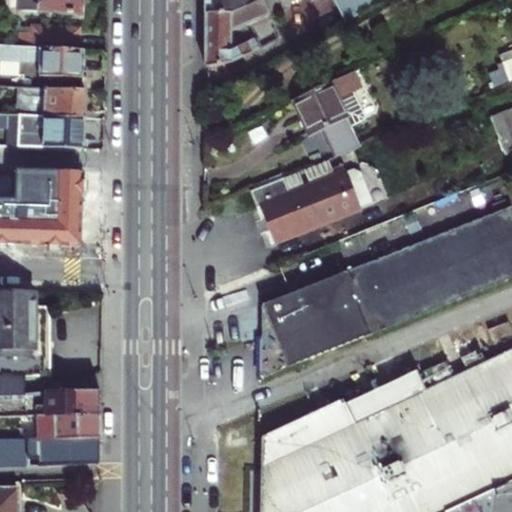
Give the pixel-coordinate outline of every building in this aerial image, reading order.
[(20,0),(20,12),(37,13),(37,14),(79,16),(79,0),(20,0)] [(204,0),(205,14),(232,14),(252,4),(252,0),(204,0)] [(232,14),(205,14),(205,59),(205,67),(217,66),(229,65),(257,50),(247,26),(285,9),(283,5),(292,0),(308,0),(310,2),(315,0),(259,0),(252,4),(232,14)] [(332,0),(344,22),(385,0),(332,0)] [(32,27),(31,48),(77,50),(78,40),(78,29),(32,27)] [(77,50),(31,48),(0,46),(0,61),(32,64),(39,62),(38,77),(83,79),(83,65),(84,50),(77,50)] [(511,59),(502,63),(509,82),(511,80),(511,59)] [(353,94),(361,90),(353,73),(293,103),(301,119),(310,136),(319,131),(333,159),(361,148),(376,142),(353,94)] [(85,91),(17,89),(16,117),(19,117),(83,120),(84,105),(85,91)] [(511,107),(489,118),(505,155),(511,152),(511,107)] [(83,120),(19,117),(18,148),(82,150),(83,120)] [(283,179),(250,192),(257,207),(260,206),(268,225),(276,243),(361,210),(360,207),(374,202),(362,172),(354,169),(346,172),(343,166),(330,172),(332,176),(289,194),(283,179)] [(81,226),(82,173),(17,172),(16,199),(0,199),(0,245),(80,247),(81,226)] [(511,278),(511,210),(511,208),(262,306),(271,329),(264,332),(264,355),(264,378),(511,278)] [(35,307),(35,293),(25,293),(0,292),(0,376),(25,376),(51,377),(50,342),(50,307),(35,307)] [(511,334),(507,323),(487,331),(491,342),(511,334)] [(450,511),(511,483),(511,349),(484,363),(479,352),(461,359),(467,371),(453,377),(446,363),(424,373),(430,387),(424,390),(416,372),(345,405),(342,401),(263,439),(260,511),(450,511)] [(0,418),(24,418),(25,395),(25,376),(0,376),(0,418)] [(25,395),(24,418),(38,418),(85,417),(85,392),(65,392),(45,392),(45,394),(25,395)] [(101,393),(85,392),(85,417),(101,416),(101,393)] [(101,416),(85,417),(38,418),(38,442),(28,442),(27,429),(7,429),(7,442),(0,442),(0,469),(94,466),(94,453),(94,440),(101,440),(101,416)] [(17,511),(16,490),(0,489),(0,511),(17,511)]
